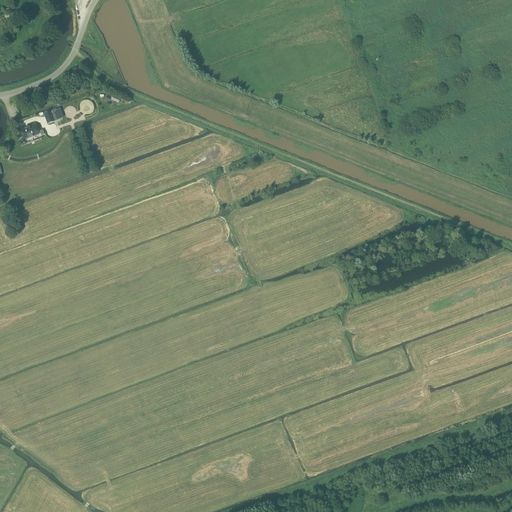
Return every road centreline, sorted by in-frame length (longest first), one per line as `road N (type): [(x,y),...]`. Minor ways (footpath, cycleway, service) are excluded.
road 1 (track): [(511,245),(111,85),(73,52)]
road 2 (track): [(511,222),(167,83),(142,24)]
road 3 (tertiary): [(0,95),(58,72),(95,0)]
